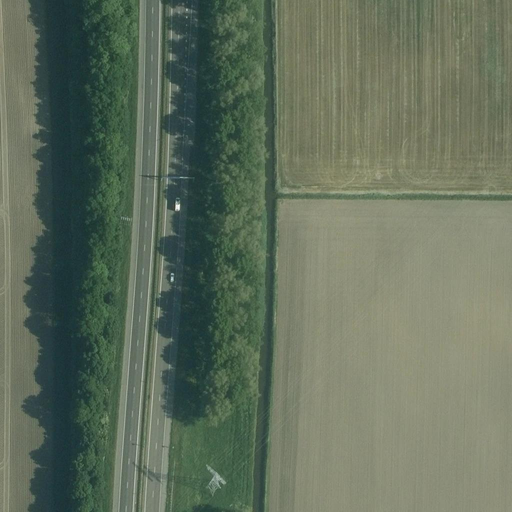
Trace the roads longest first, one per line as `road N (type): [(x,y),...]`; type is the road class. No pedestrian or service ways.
road 1 (motorway): [(152,0),(151,141),(126,511)]
road 2 (motorway): [(152,511),(178,0)]
